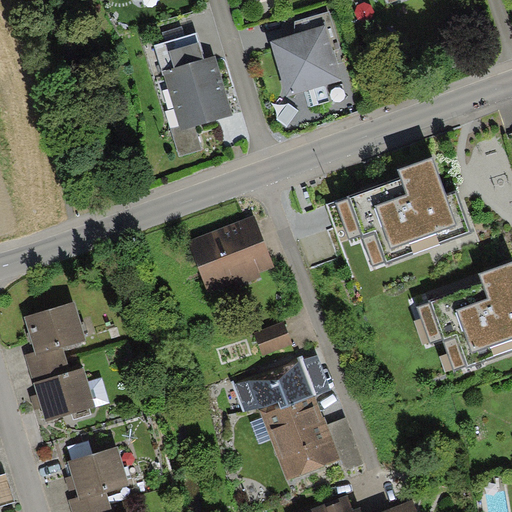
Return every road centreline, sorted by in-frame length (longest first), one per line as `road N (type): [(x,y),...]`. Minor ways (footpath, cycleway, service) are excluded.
road 1 (residential): [(511,83),(0,263)]
road 2 (residential): [(0,386),(38,511)]
